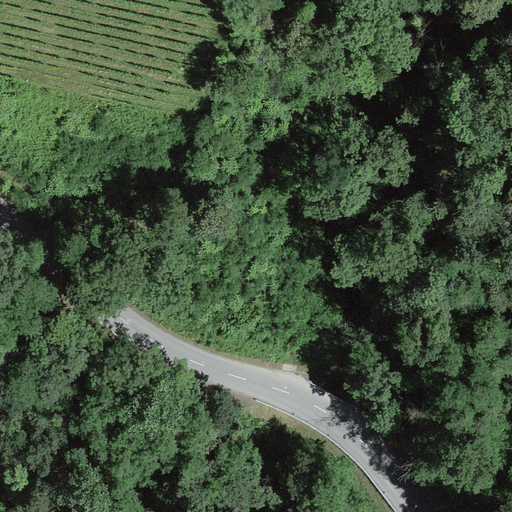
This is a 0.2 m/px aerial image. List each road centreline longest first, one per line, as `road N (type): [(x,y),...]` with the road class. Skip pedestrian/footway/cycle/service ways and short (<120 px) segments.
road 1 (tertiary): [(415,511),(366,448),(320,411),(161,347),(0,217)]
road 2 (track): [(134,223),(179,252),(229,268),(267,299),(288,341),(285,392)]
